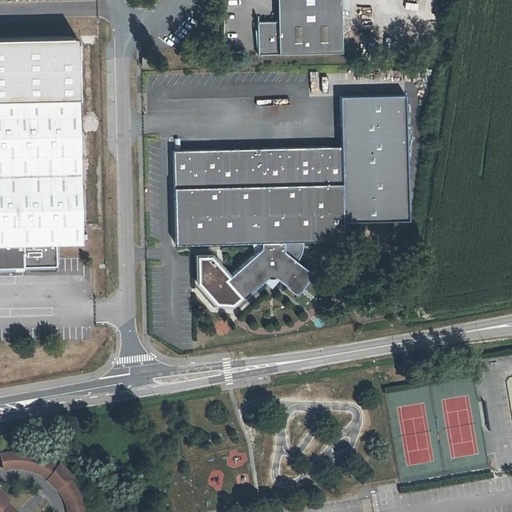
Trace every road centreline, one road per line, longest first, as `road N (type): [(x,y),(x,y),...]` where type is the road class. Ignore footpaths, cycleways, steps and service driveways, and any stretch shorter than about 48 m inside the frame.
road 1 (tertiary): [(0,417),(299,360)]
road 2 (tertiary): [(299,360),(0,401)]
